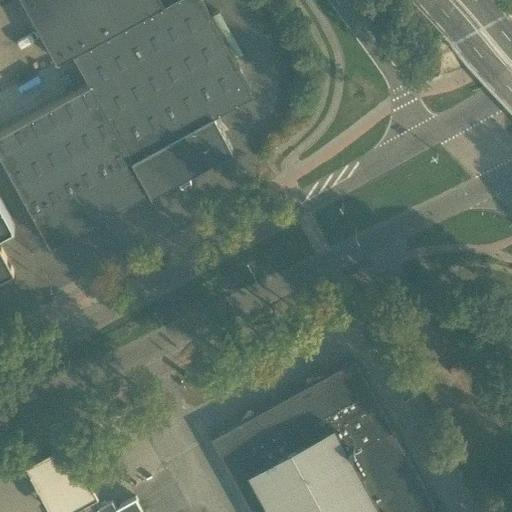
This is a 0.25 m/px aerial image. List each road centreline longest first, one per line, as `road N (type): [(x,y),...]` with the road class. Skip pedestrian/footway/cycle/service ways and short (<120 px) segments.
road 1 (tertiary): [(0,425),(489,189)]
road 2 (tertiary): [(440,136),(0,373)]
road 3 (unknown): [(466,511),(370,339),(333,338),(290,364)]
road 4 (primary): [(336,0),(440,136)]
road 5 (unknown): [(290,364),(167,423)]
road 6 (primary): [(428,0),(511,90)]
